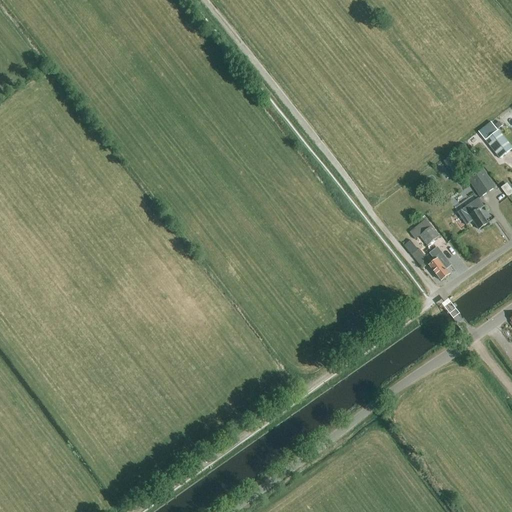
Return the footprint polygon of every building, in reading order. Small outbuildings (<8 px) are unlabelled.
[(479,133),(486,141),(498,131),(492,124),(492,123),(479,133)] [(500,160),(511,150),(511,148),(499,133),(498,131),(486,141),(500,160)] [(494,188),(482,170),(468,179),(481,198),(494,188)] [(465,209),(456,215),(465,227),(473,221),(479,230),(488,224),(478,210),(484,206),(479,199),(471,205),(465,209)] [(428,230),(420,237),(427,246),(440,236),(431,224),(426,228),(428,230)] [(406,245),(425,268),(432,263),(413,240),(406,245)] [(432,252),(429,254),(434,260),(435,259),(437,261),(430,267),(441,282),(449,275),(446,271),(452,266),(441,253),(438,250),(437,248),(432,252)]
